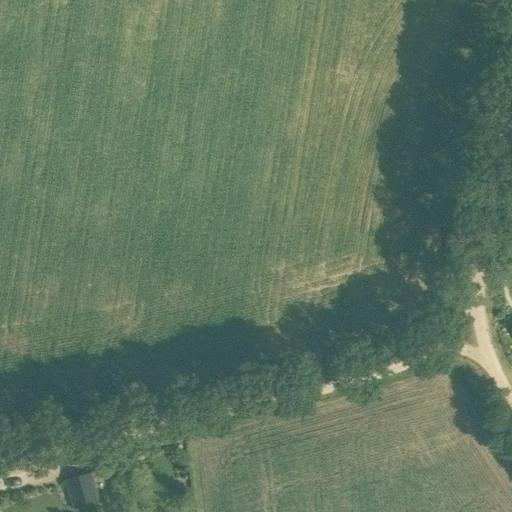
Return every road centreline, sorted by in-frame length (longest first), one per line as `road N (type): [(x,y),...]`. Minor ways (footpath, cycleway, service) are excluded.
road 1 (track): [(474,338),(405,369),(0,465)]
road 2 (track): [(511,105),(469,310),(474,338)]
